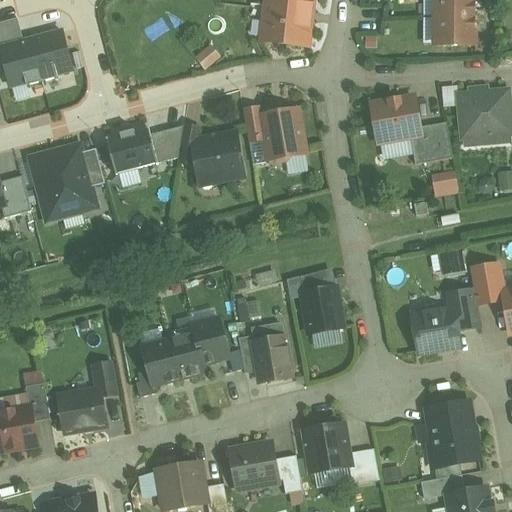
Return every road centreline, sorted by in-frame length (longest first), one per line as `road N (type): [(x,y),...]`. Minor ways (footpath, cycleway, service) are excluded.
road 1 (residential): [(332,77),(382,388)]
road 2 (residential): [(111,460),(382,388)]
road 3 (residential): [(332,77),(274,75),(204,86),(109,115)]
road 4 (residential): [(511,70),(332,77)]
road 5 (residential): [(382,388),(455,374),(485,378),(501,390),(511,442)]
